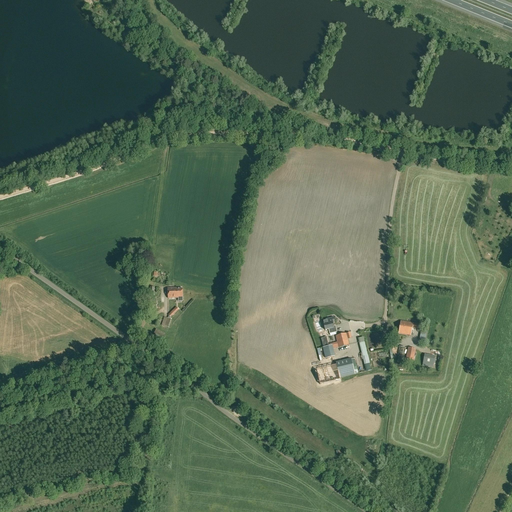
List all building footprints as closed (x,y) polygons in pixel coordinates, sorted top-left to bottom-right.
[(183,297),(182,288),(176,289),(176,288),(168,288),(168,299),(178,298),(178,301),(183,301),(183,297)] [(156,299),(148,299),(149,309),(157,309),(156,299)] [(162,326),(169,328),(172,319),(171,319),(171,317),(178,310),(176,308),(168,315),(169,316),(168,318),(164,317),(162,326)] [(334,328),(333,323),(335,322),(334,318),(323,320),(324,324),(325,330),(329,329),(330,334),(337,332),(336,327),(334,328)] [(412,330),(413,323),(401,321),(399,334),(411,336),(412,330)] [(346,333),(336,336),(339,348),(349,345),(348,339),(346,333)] [(335,356),(332,345),(323,347),(326,358),(335,356)] [(415,349),(409,348),(406,359),(413,360),(415,349)] [(355,374),(351,359),(336,363),(340,378),(355,374)]
